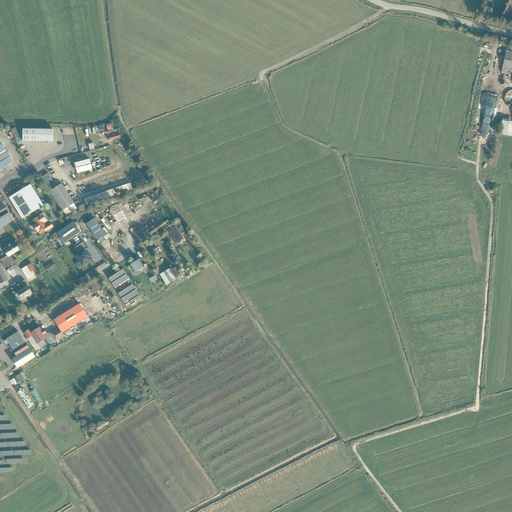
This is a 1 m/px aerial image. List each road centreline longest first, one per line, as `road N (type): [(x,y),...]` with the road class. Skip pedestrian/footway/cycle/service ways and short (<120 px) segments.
road 1 (track): [(479,147),(478,180),(492,214),(476,407),(353,446),(400,511)]
road 2 (residential): [(0,335),(136,248)]
road 3 (residential): [(370,0),(511,34)]
